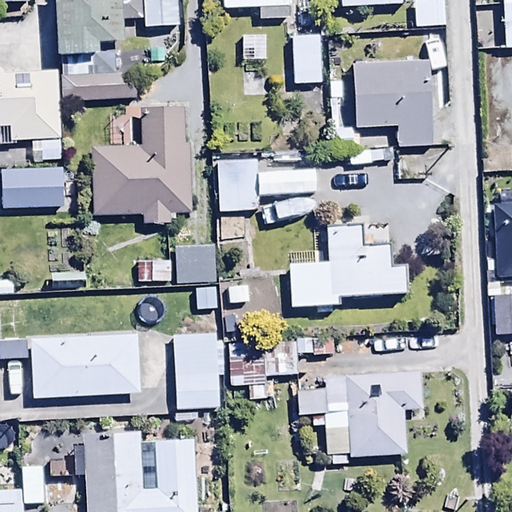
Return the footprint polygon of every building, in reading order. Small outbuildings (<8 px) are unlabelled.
[(99,47),(116,47),(123,47),(122,24),(121,0),(54,0),(56,60),(59,60),(99,59),(99,47)] [(121,0),(122,24),(142,23),(142,31),(178,31),(177,0),(121,0)] [(259,25),(287,25),(286,0),(221,0),(222,13),(258,13),(259,25)] [(404,0),(339,0),(339,11),(404,9),(404,0)] [(426,0),(426,4),(414,4),(414,31),(443,31),(443,3),(440,3),(440,0),(426,0)] [(511,0),(501,0),(503,52),(511,51),(511,0)] [(320,40),(292,40),(292,37),(280,37),(280,75),(292,75),(292,89),(321,89),(320,40)] [(265,39),(242,38),(241,62),(264,63),(265,39)] [(99,59),(59,60),(60,107),(132,106),(132,77),(117,77),(116,47),(99,47),(99,59)] [(430,151),(427,64),(352,67),(354,133),(396,132),(397,153),(430,151)] [(264,75),(241,76),(242,100),(264,100),(264,75)] [(188,216),(190,150),(181,149),(182,110),(140,109),(139,151),(93,150),(91,220),(142,221),(141,228),(173,229),(173,216),(188,216)] [(64,191),(62,149),(0,151),(0,175),(1,193),(64,191)] [(256,163),(218,164),(218,216),(257,215),(256,163)] [(330,311),(330,301),(405,300),(404,272),(389,272),(388,251),(359,251),(359,230),(325,231),(326,272),(298,272),(299,312),(330,311)] [(213,251),(175,252),(176,289),(214,287),(213,251)] [(170,265),(150,264),(150,287),(169,287),(170,265)] [(511,299),(492,300),(494,341),(511,340),(511,299)] [(30,383),(138,378),(135,316),(27,321),(30,383)] [(218,319),(171,319),(172,394),(218,394),(218,319)] [(229,346),(230,390),(284,389),(282,344),(229,346)] [(308,419),(311,419),(311,430),(323,430),(323,458),(330,458),(330,469),(346,469),(346,461),(405,460),(404,415),(418,415),(417,377),(324,378),(325,394),(308,394),(308,419)] [(136,434),(85,434),(86,511),(193,511),(193,444),(136,445),(136,434)] [(0,511),(22,511),(22,508),(43,508),(43,470),(20,470),(19,494),(0,493),(0,511)]
